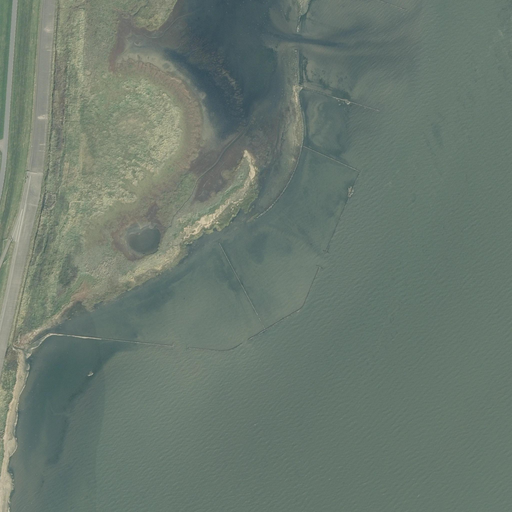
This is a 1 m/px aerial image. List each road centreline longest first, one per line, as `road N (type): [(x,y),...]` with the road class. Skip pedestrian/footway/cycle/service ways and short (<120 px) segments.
road 1 (track): [(43,0),(22,207)]
road 2 (unclassified): [(0,189),(14,0)]
